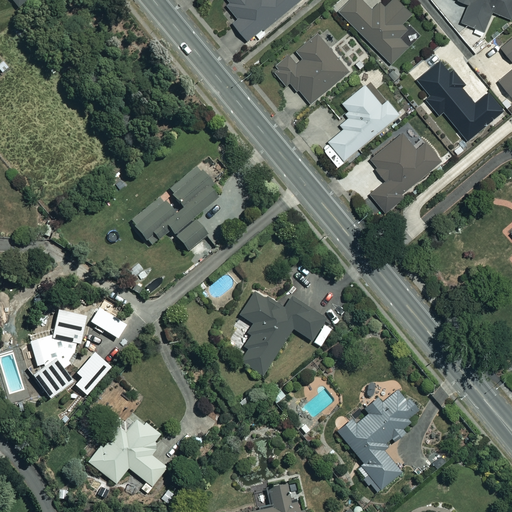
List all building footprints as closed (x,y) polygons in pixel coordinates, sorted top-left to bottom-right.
[(29,0),(12,0),(19,8),(29,0)] [(227,0),(228,0),(225,3),(237,17),(232,21),(248,40),(263,27),(264,29),(299,0),(227,0)] [(372,9),(363,0),(349,0),(339,10),(391,63),(409,45),(399,35),(407,28),(402,22),(412,12),(400,0),(389,0),(384,5),(380,1),(372,9)] [(511,0),(461,0),(470,4),(461,22),(482,31),(491,11),(511,20),(511,18),(511,0)] [(296,61),(291,55),(274,70),(285,84),(288,81),(296,91),(299,89),(310,103),(349,71),(318,33),(296,51),(300,57),(296,61)] [(511,37),(502,47),(511,59),(511,69),(499,80),(511,95),(511,37)] [(464,82),(452,68),(449,71),(440,60),(416,80),(430,96),(425,99),(439,115),(443,112),(467,140),(505,108),(490,90),(475,103),(460,86),(464,82)] [(0,65),(0,69),(3,73),(9,68),(4,62),(0,65)] [(423,101),(409,83),(400,89),(414,108),(423,101)] [(343,102),(348,110),(345,112),(349,116),(340,123),(344,128),(329,140),(334,146),(329,151),(339,163),(398,113),(387,100),(381,104),(365,84),(343,102)] [(460,139),(440,117),(430,126),(449,148),(460,139)] [(416,148),(402,132),(369,160),(386,180),(370,193),(385,211),(403,195),(400,193),(440,159),(425,141),(416,148)] [(220,195),(195,166),(168,189),(182,205),(174,212),(160,196),(131,221),(150,244),(169,228),(187,250),(207,234),(193,217),(220,195)] [(143,269),(138,263),(127,272),(132,278),(143,269)] [(239,361),(264,375),(291,329),(310,340),(324,316),(283,292),(276,304),(254,291),(239,315),(255,325),(243,345),(247,348),(239,361)] [(125,323),(96,305),(87,320),(116,338),(125,323)] [(84,315),(57,309),(51,333),(35,338),(43,365),(31,374),(48,397),(71,380),(62,367),(70,361),(74,341),(78,342),(84,315)] [(110,366),(93,351),(75,371),(80,376),(73,384),(85,394),(110,366)] [(285,396),(274,383),(265,390),(276,403),(285,396)] [(358,467),(362,473),(359,476),(367,485),(370,482),(377,491),(401,471),(383,449),(403,432),(400,429),(410,421),(407,418),(416,410),(398,388),(380,402),(376,396),(363,407),(367,412),(357,421),(353,416),(336,430),(363,463),(358,467)] [(159,434),(137,416),(124,432),(118,427),(102,447),(100,445),(87,461),(115,483),(128,467),(145,482),(140,488),(147,494),(167,468),(149,454),(153,449),(154,440),(159,434)] [(298,510),(296,501),(289,502),(284,480),(267,485),(267,487),(254,490),(258,508),(242,511),(302,511),(302,509),(298,510)]
